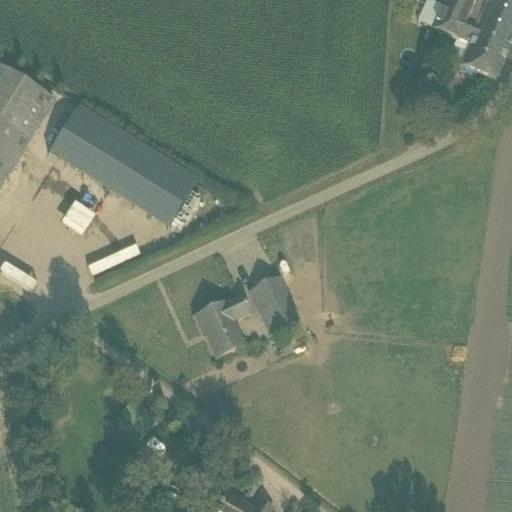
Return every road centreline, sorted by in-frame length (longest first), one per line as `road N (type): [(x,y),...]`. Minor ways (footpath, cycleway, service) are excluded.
road 1 (unclassified): [(0,345),(456,134)]
road 2 (track): [(327,511),(102,345),(73,312)]
road 3 (track): [(15,337),(39,511)]
